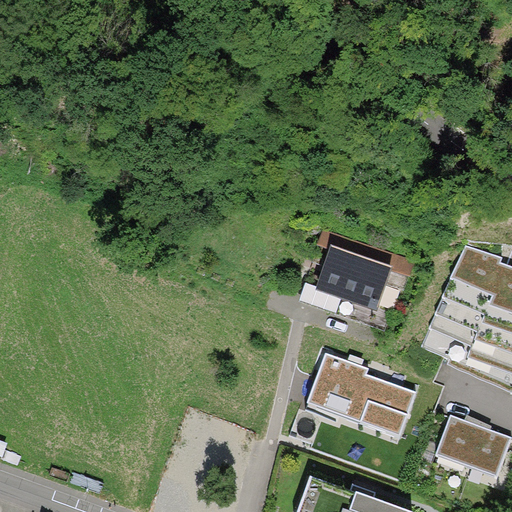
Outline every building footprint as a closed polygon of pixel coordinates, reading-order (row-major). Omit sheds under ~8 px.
[(422,347),(452,360),(449,365),(511,394),(511,393),(511,268),(499,264),(501,259),(465,246),(422,347)] [(393,269),(331,249),(315,296),(377,316),(393,269)] [(368,370),(326,356),(308,407),(400,438),(416,394),(366,377),(368,370)] [(511,439),(467,423),(451,417),(436,457),(498,479),(511,440),(511,439)] [(301,511),(396,511),(312,482),(301,511)]
